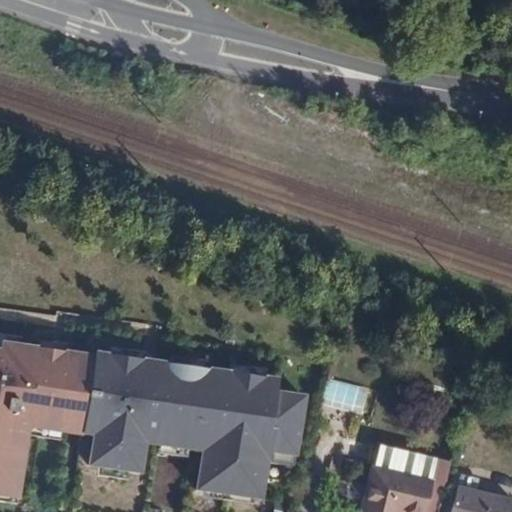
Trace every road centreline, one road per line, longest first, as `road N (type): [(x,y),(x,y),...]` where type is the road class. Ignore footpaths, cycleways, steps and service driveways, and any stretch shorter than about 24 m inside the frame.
road 1 (secondary): [(190,54),(322,80),(463,94)]
road 2 (secondary): [(463,94),(209,29)]
road 3 (secondary): [(0,0),(143,45)]
